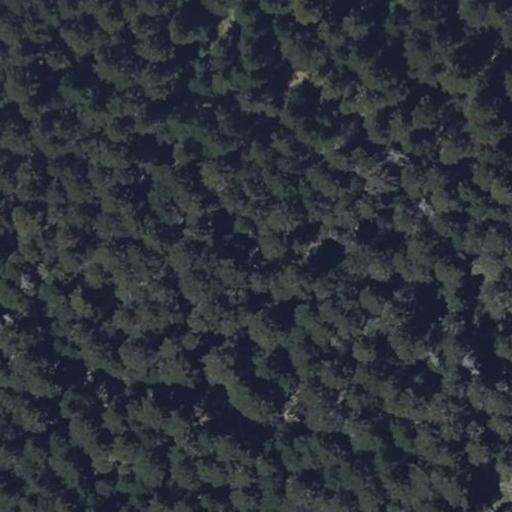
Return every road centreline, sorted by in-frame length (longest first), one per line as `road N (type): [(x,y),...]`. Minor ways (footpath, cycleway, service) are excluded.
road 1 (track): [(511,488),(76,372),(0,365)]
road 2 (track): [(261,0),(372,129),(456,259),(511,322)]
road 3 (track): [(127,511),(30,474),(0,472)]
